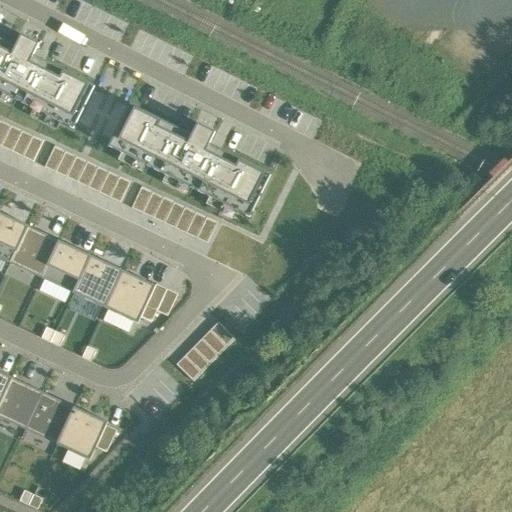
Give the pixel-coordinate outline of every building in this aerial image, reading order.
[(15,47),(0,39),(0,93),(73,131),(95,88),(33,56),(38,45),(21,36),(15,47)] [(189,136),(129,105),(108,147),(249,219),(270,177),(209,146),(215,135),(195,125),(189,136)] [(11,126),(0,121),(0,122),(0,148),(1,149),(11,126)] [(22,131),(11,126),(1,149),(11,154),(22,131)] [(33,136),(22,131),(11,154),(22,159),(33,136)] [(43,141),(33,136),(22,159),(33,164),(43,141)] [(67,152),(56,147),(45,169),(56,174),(67,152)] [(77,157),(67,152),(56,174),(67,179),(77,157)] [(88,162),(77,157),(67,179),(78,184),(88,162)] [(99,167),(88,162),(78,184),(88,189),(99,167)] [(109,172),(99,167),(88,189),(99,194),(109,172)] [(120,177),(109,172),(99,194),(110,199),(120,177)] [(131,182),(120,177),(110,199),(120,204),(131,182)] [(153,192),(142,187),(131,210),(142,215),(153,192)] [(163,197),(153,192),(142,215),(153,220),(163,197)] [(174,202),(163,197),(153,220),(164,225),(174,202)] [(185,207),(174,202),(164,225),(174,230),(185,207)] [(195,212),(185,207),(174,230),(185,235),(195,212)] [(206,217),(195,212),(185,235),(196,240),(206,217)] [(28,227),(0,213),(0,259),(10,264),(28,227)] [(217,222),(206,217),(196,240),(206,245),(217,222)] [(59,242),(28,227),(10,264),(41,279),(59,242)] [(91,257),(59,242),(41,279),(73,294),(91,257)] [(122,272),(91,257),(73,294),(104,309),(122,272)] [(122,272),(104,309),(137,325),(140,318),(155,287),(122,272)] [(155,287),(140,318),(151,323),(157,312),(167,290),(156,285),(155,287)] [(177,295),(167,290),(157,312),(167,317),(177,295)] [(226,347),(235,338),(217,321),(209,330),(226,347)] [(217,356),(226,347),(209,330),(200,339),(217,356)] [(209,365),(217,356),(200,339),(191,348),(209,365)] [(200,373),(209,365),(191,348),(183,357),(200,373)] [(192,382),(200,373),(183,357),(174,365),(192,382)] [(0,401),(11,378),(0,372),(0,401)] [(0,401),(0,419),(26,432),(44,393),(11,378),(0,401)] [(26,432),(56,446),(74,407),(44,393),(26,432)] [(56,446),(90,461),(108,423),(74,407),(56,446)]
